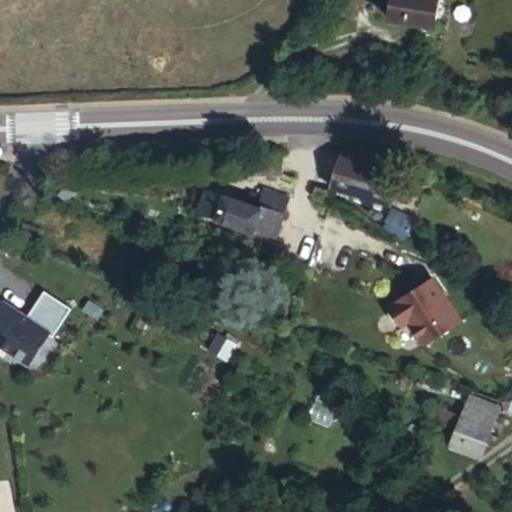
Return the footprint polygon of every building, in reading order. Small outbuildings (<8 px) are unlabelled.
[(443,0),(392,0),(390,6),(436,20),(443,0)] [(387,175),(325,155),(316,186),(379,204),(387,175)] [(249,206),(192,187),(181,216),(261,243),(276,197),(256,191),(249,206)] [(57,200),(20,188),(9,204),(52,217),(57,200)] [(406,228),(380,214),(373,226),(398,240),(406,228)] [(425,288),(383,319),(398,339),(404,334),(421,356),(456,330),(425,288)] [(0,348),(30,369),(72,306),(45,289),(27,316),(0,297),(0,348)] [(499,417),(469,407),(453,454),(484,464),(499,417)]
